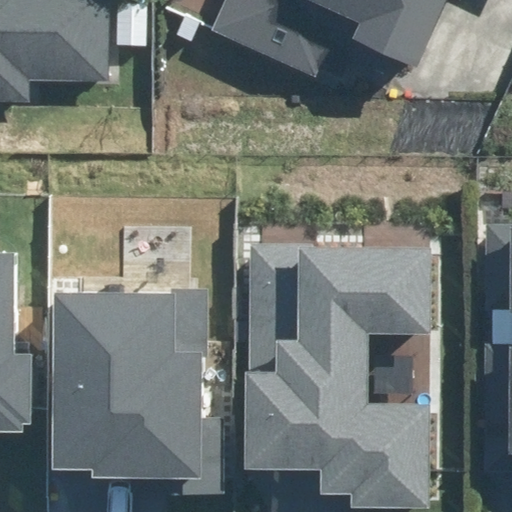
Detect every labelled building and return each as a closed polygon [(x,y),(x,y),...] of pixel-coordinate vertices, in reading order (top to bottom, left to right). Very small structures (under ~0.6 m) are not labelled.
[(0,0),(0,112),(18,113),(19,88),(100,90),(102,0),(0,0)] [(209,0),(194,38),(338,98),(349,71),(390,88),(426,0),(463,0),(494,13),(498,0),(209,0)] [(511,230),(485,229),(475,461),(511,462),(511,230)] [(112,290),(43,288),(39,485),(194,488),(198,291),(183,291),(184,235),(113,234),(112,290)] [(425,511),(434,247),(240,241),(232,480),(312,483),(311,503),(344,504),(343,511),(425,511)] [(2,256),(0,256),(0,443),(26,444),(27,362),(0,362),(2,256)]
